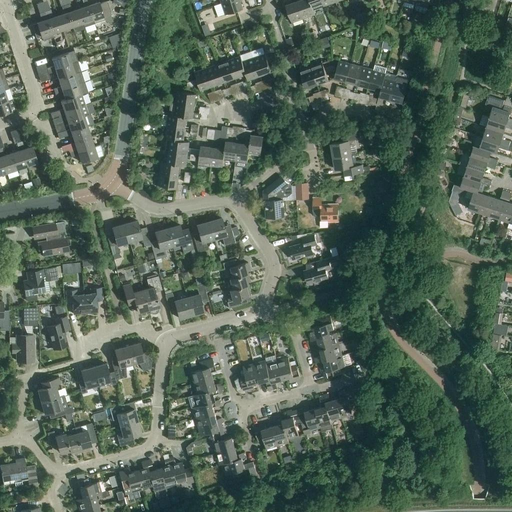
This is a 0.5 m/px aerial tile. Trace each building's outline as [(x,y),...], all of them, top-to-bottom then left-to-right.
[(243,8),(240,0),(230,0),(222,3),(222,4),(214,6),(218,17),(226,14),(226,15),(243,8)] [(309,0),(300,0),(297,1),(303,19),(315,14),(313,10),(309,0)] [(309,0),(313,10),(324,6),(322,0),(309,0)] [(88,5),(94,24),(105,20),(109,23),(113,22),(106,1),(100,3),(99,2),(88,5)] [(303,19),(297,1),(286,5),(292,23),(303,19)] [(64,13),(57,16),(62,30),(73,27),(68,12),(67,10),(65,5),(62,6),(64,13)] [(78,9),(84,27),(94,24),(88,5),(78,9)] [(68,12),(73,27),(75,33),(85,29),(84,27),(78,9),(68,12)] [(51,10),(45,12),(53,37),(52,33),(62,30),(57,16),(53,17),(51,10)] [(53,37),(45,12),(39,14),(42,21),(37,22),(37,23),(32,25),(36,37),(41,35),(42,37),(43,41),(53,37)] [(330,46),(327,37),(317,41),(320,50),(330,46)] [(294,45),(291,38),(286,40),(288,47),(294,45)] [(414,59),(415,52),(404,49),(402,56),(414,59)] [(54,66),(51,67),(52,73),(56,71),(55,69),(78,61),(74,50),(52,58),(54,66)] [(265,54),(254,58),(260,75),(271,71),(265,54)] [(240,56),(229,60),(235,78),(246,74),(242,62),(240,56)] [(254,58),(242,62),(246,74),(248,80),(260,75),(254,58)] [(229,60),(218,64),(224,82),(235,78),(229,60)] [(78,61),(55,69),(56,71),(59,79),(75,73),(75,74),(81,72),(78,61)] [(326,73),(331,71),(331,65),(330,65),(329,61),(323,63),(322,63),(311,67),(317,84),(328,80),(326,73)] [(334,78),(346,81),(350,64),(338,61),(337,67),(331,65),(331,71),(334,78)] [(218,64),(206,68),(212,86),(224,82),(218,64)] [(346,81),(357,85),(362,67),(350,64),(346,81)] [(384,79),(385,73),(387,68),(375,65),(374,70),(369,88),(380,91),(384,79)] [(305,88),(317,84),(311,67),(299,71),(305,88)] [(357,85),(369,88),(374,70),(362,67),(357,85)] [(197,79),(187,82),(193,87),(199,85),(201,90),(212,86),(206,68),(195,72),(197,79)] [(61,86),(57,88),(59,93),(63,92),(62,89),(78,84),(85,82),(81,72),(75,74),(75,73),(59,79),(61,86)] [(378,99),(376,106),(375,110),(380,112),(384,98),(391,100),(397,77),(396,77),(396,76),(385,73),(384,79),(380,91),(378,99)] [(408,80),(397,77),(391,100),(402,103),(408,80)] [(0,91),(4,90),(9,89),(6,78),(0,80),(0,91)] [(78,84),(62,89),(63,92),(65,99),(77,96),(82,94),(88,92),(85,82),(78,84)] [(178,91),(176,103),(194,105),(196,94),(192,93),(193,87),(187,82),(186,92),(178,91)] [(64,108),(60,110),(62,115),(65,114),(64,111),(85,104),(82,94),(77,96),(65,99),(61,100),(64,108)] [(308,97),(311,104),(313,111),(318,109),(313,95),(308,97)] [(489,117),(511,124),(511,119),(508,118),(510,112),(511,104),(511,102),(506,101),(503,110),(501,109),(504,100),(488,95),(485,104),(492,107),(489,117)] [(113,103),(111,97),(105,99),(107,105),(113,103)] [(12,99),(8,100),(11,111),(16,110),(12,99)] [(8,100),(0,103),(0,115),(11,111),(8,100)] [(171,102),(169,114),(187,117),(192,118),(194,105),(176,103),(171,102)] [(85,104),(64,111),(65,114),(68,121),(84,116),(89,114),(85,104)] [(393,115),(402,118),(404,111),(400,110),(395,109),(393,115)] [(57,114),(51,116),(52,118),(58,116),(62,115),(60,110),(56,111),(57,114)] [(162,125),(167,126),(185,128),(187,117),(169,114),(168,114),(168,115),(163,115),(162,125)] [(70,129),(66,130),(68,135),(72,134),(71,132),(87,126),(84,116),(68,121),(70,129)] [(511,124),(489,117),(486,127),(503,133),(505,127),(511,129),(511,124)] [(87,126),(71,132),(72,134),(73,137),(75,142),(91,137),(87,126)] [(165,138),(169,139),(183,141),(183,140),(185,128),(167,126),(165,138)] [(213,148),(210,166),(222,167),(224,160),(223,160),(225,149),(224,149),(226,141),(227,134),(228,127),(222,126),(219,148),(213,148)] [(486,127),(482,137),(509,146),(510,142),(510,141),(501,138),(503,133),(486,127)] [(64,134),(58,136),(59,138),(68,135),(66,130),(64,131),(63,131),(64,134)] [(331,144),(333,157),(351,154),(350,146),(356,144),(355,140),(357,139),(356,132),(342,135),(343,142),(331,144)] [(250,137),(249,145),(250,145),(248,153),(249,153),(261,155),(263,136),(251,135),(250,137)] [(77,149),(73,151),(75,156),(79,155),(78,152),(94,147),(91,137),(75,142),(76,147),(77,149)] [(491,151),(491,152),(497,154),(498,148),(507,150),(509,146),(482,137),(479,147),(491,151)] [(169,139),(167,150),(188,153),(189,141),(183,140),(183,141),(169,139)] [(238,143),(226,141),(224,149),(225,149),(223,160),(224,160),(235,161),(238,143)] [(250,145),(249,145),(238,143),(235,161),(247,163),(249,153),(248,153),(250,145)] [(22,150),(27,166),(38,162),(33,146),(25,149),(23,145),(18,147),(19,151),(22,150)] [(94,147),(78,152),(79,155),(81,163),(83,162),(84,165),(90,163),(89,160),(92,159),(98,157),(103,155),(100,145),(94,147)] [(470,156),(496,165),(498,160),(489,157),(491,152),(491,151),(479,147),(473,145),(470,156)] [(198,164),(210,166),(213,148),(201,146),(198,164)] [(393,161),(390,147),(382,149),(384,163),(393,161)] [(12,153),(17,169),(27,166),(22,150),(19,151),(12,153)] [(167,150),(166,162),(180,164),(180,165),(186,165),(188,153),(167,150)] [(0,156),(1,157),(7,173),(17,169),(12,153),(4,156),(3,152),(0,152),(0,156)] [(351,154),(333,157),(335,169),(348,167),(349,174),(363,172),(361,161),(356,161),(355,153),(351,154)] [(467,166),(484,172),(486,166),(495,169),(496,165),(470,156),(467,166)] [(162,162),(160,174),(178,176),(180,165),(180,164),(166,162),(162,162)] [(92,165),(85,167),(87,173),(94,171),(92,165)] [(481,182),(484,184),(490,185),(491,180),(482,178),(484,172),(467,166),(463,177),(481,182)] [(178,176),(160,174),(158,186),(177,188),(178,176)] [(264,196),(265,201),(263,201),(264,209),(265,209),(266,218),(284,217),(283,197),(287,197),(291,194),(290,184),(281,176),(263,191),(265,194),(264,196)] [(463,177),(460,187),(467,190),(473,191),(478,193),(478,192),(481,193),(484,184),(481,182),(463,177)] [(32,179),(35,188),(41,186),(39,178),(32,179)] [(31,182),(24,185),(26,192),(33,190),(31,182)] [(295,184),(296,200),(307,200),(306,183),(295,184)] [(452,191),(458,193),(460,187),(454,185),(452,191)] [(465,195),(467,190),(460,187),(458,193),(465,195)] [(467,208),(478,212),(484,194),(481,193),(478,192),(478,193),(473,191),(467,208)] [(489,215),(499,218),(507,192),(503,191),(500,199),(494,198),(488,215),(489,215)] [(499,218),(509,222),(511,212),(511,203),(509,202),(511,194),(507,192),(499,218)] [(488,218),(489,215),(488,215),(494,198),(486,195),(484,194),(478,212),(481,213),(483,213),(482,216),(488,218)] [(321,205),(321,198),(313,198),(313,216),(321,216),(321,221),(320,222),(320,227),(328,227),(327,222),(338,222),(338,217),(339,217),(339,209),(338,209),(338,204),(321,205)] [(449,202),(455,215),(461,213),(457,205),(455,202),(449,202)] [(221,218),(209,222),(214,239),(222,237),(224,245),(235,242),(231,228),(225,230),(221,218)] [(32,227),(33,233),(34,240),(46,238),(46,241),(37,242),(39,250),(42,250),(42,251),(43,256),(69,251),(66,237),(65,238),(64,233),(65,233),(63,221),(32,227)] [(137,221),(124,224),(129,242),(142,238),(144,246),(151,244),(147,231),(140,233),(137,221)] [(214,239),(209,222),(196,225),(200,237),(194,239),(198,252),(208,250),(206,241),(214,239)] [(129,242),(124,224),(112,228),(115,240),(109,242),(112,255),(119,253),(117,245),(129,242)] [(180,225),(167,229),(172,246),(173,250),(180,248),(182,249),(183,252),(194,249),(188,229),(181,231),(180,225)] [(172,246),(167,229),(155,232),(158,244),(151,246),(155,260),(166,257),(164,248),(172,246)] [(302,237),(303,243),(290,247),(293,259),(313,254),(311,246),(317,244),(314,234),(302,237)] [(489,247),(491,240),(481,238),(480,244),(489,247)] [(507,253),(510,245),(504,243),(501,251),(507,253)] [(316,261),(318,267),(304,271),(307,283),(313,282),(315,286),(321,284),(320,280),(328,278),(325,270),(331,268),(330,265),(338,262),(336,257),(328,259),(328,258),(316,261)] [(229,268),(232,278),(248,274),(247,271),(250,271),(247,262),(237,265),(235,259),(222,263),(224,269),(229,268)] [(156,270),(154,261),(147,264),(149,272),(156,270)] [(41,282),(58,279),(56,267),(28,272),(30,280),(23,281),(26,296),(26,295),(27,301),(37,299),(36,294),(43,292),(41,282)] [(229,279),(232,289),(248,285),(247,282),(250,282),(248,274),(232,278),(229,279)] [(143,290),(148,310),(149,309),(150,311),(151,313),(153,314),(155,314),(157,313),(159,311),(159,309),(159,307),(159,306),(155,292),(162,290),(158,276),(146,279),(149,288),(143,290)] [(138,313),(148,310),(143,290),(133,293),(130,284),(122,286),(128,305),(135,303),(138,313)] [(199,294),(186,298),(191,315),(204,311),(201,300),(207,298),(203,284),(196,286),(199,294)] [(232,289),(229,290),(232,301),(227,302),(228,308),(242,305),(240,299),(248,296),(247,294),(250,293),(248,285),(232,289)] [(91,294),(83,295),(85,314),(97,312),(96,301),(102,300),(101,287),(90,288),(91,294)] [(85,314),(83,295),(77,295),(76,290),(65,291),(67,303),(73,303),(74,314),(85,314)] [(191,315),(186,298),(174,301),(172,293),(171,293),(165,295),(169,308),(176,307),(179,318),(191,315)] [(0,302),(0,317),(2,318),(2,327),(9,327),(9,311),(3,311),(3,302),(0,302)] [(24,311),(24,325),(37,325),(37,311),(24,311)] [(63,331),(70,329),(66,316),(55,319),(57,326),(48,328),(53,348),(67,344),(63,331)] [(308,329),(311,340),(330,335),(329,331),(334,329),(330,316),(316,319),(318,326),(308,329)] [(495,323),(494,333),(500,334),(502,324),(495,323)] [(318,343),(320,350),(339,345),(336,333),(330,335),(311,340),(310,340),(312,345),(318,343)] [(12,344),(12,353),(17,353),(17,358),(33,358),(33,335),(17,335),(17,344),(12,344)] [(143,355),(140,343),(127,346),(132,364),(138,362),(143,370),(151,368),(151,361),(149,353),(143,355)] [(316,363),(323,361),(342,355),(339,345),(320,350),(322,356),(314,358),(316,363)] [(132,364),(127,346),(114,350),(118,362),(112,364),(116,378),(121,377),(122,378),(126,377),(125,365),(132,364)] [(323,361),(325,367),(320,368),(321,373),(323,373),(324,378),(338,375),(336,369),(345,366),(342,355),(323,361)] [(288,358),(277,361),(282,380),(288,378),(290,383),(295,381),(294,380),(300,378),(296,365),(290,367),(288,358)] [(191,372),(194,384),(213,378),(211,372),(216,371),(213,359),(199,363),(201,369),(191,372)] [(254,364),(259,382),(265,380),(268,391),(273,390),(266,364),(265,360),(254,364)] [(277,361),(266,364),(273,390),(278,388),(276,382),(282,380),(277,361)] [(106,364),(93,367),(98,384),(111,381),(112,385),(117,384),(114,372),(109,373),(106,364)] [(253,384),(259,382),(254,364),(243,367),(245,375),(239,377),(243,390),(249,389),(249,390),(254,389),(253,384)] [(98,384),(93,367),(81,371),(84,380),(78,382),(83,398),(88,397),(86,388),(98,384)] [(38,389),(41,402),(59,397),(57,390),(61,389),(58,378),(41,382),(43,388),(38,389)] [(194,384),(197,394),(223,387),(221,383),(215,384),(213,378),(194,384)] [(215,401),(213,395),(224,392),(223,387),(197,394),(193,395),(193,396),(188,397),(192,408),(193,408),(193,407),(196,406),(197,406),(215,401)] [(343,397),(336,399),(341,418),(353,415),(350,404),(356,403),(352,389),(346,390),(346,389),(341,390),(343,397)] [(328,394),(323,395),(330,421),(331,421),(341,418),(336,399),(330,401),(328,394)] [(322,407),(315,409),(320,428),(322,432),(333,429),(331,421),(330,421),(323,395),(319,397),(322,407)] [(68,408),(65,396),(59,397),(41,402),(45,414),(54,412),(56,417),(68,414),(66,408),(68,408)] [(193,408),(196,419),(215,414),(213,407),(220,405),(219,400),(215,401),(197,406),(196,406),(193,407),(193,408)] [(118,419),(120,426),(138,421),(134,409),(125,411),(124,404),(109,408),(113,420),(118,419)] [(303,408),(297,410),(301,424),(301,423),(305,435),(310,434),(309,431),(320,428),(315,409),(309,411),(308,406),(303,407),(303,408)] [(94,412),(95,419),(107,416),(105,410),(94,412)] [(288,418),(282,420),(287,439),(298,436),(295,425),(301,424),(297,410),(292,412),(291,410),(286,412),(288,418)] [(215,414),(196,419),(201,435),(223,429),(221,423),(223,423),(221,418),(216,420),(215,414)] [(287,439),(282,420),(281,417),(276,418),(278,425),(272,427),(277,446),(276,446),(277,450),(280,449),(279,445),(289,442),(287,439)] [(138,421),(120,426),(122,433),(117,435),(120,446),(134,442),(133,436),(141,434),(138,421)] [(75,428),(81,452),(92,449),(91,444),(97,442),(92,423),(75,428)] [(277,446),(272,427),(266,429),(264,424),(259,425),(260,427),(254,428),(258,442),(264,440),(266,449),(276,446),(277,446)] [(71,435),(66,436),(71,452),(73,451),(74,454),(81,452),(75,428),(72,429),(71,435)] [(66,436),(66,433),(55,437),(53,431),(47,433),(51,446),(57,444),(59,452),(62,452),(63,454),(71,452),(66,436)] [(214,445),(216,454),(235,448),(232,437),(226,439),(224,433),(209,437),(211,446),(214,445)] [(219,465),(223,464),(242,458),(242,459),(245,458),(243,453),(237,454),(235,448),(216,454),(219,465)] [(173,457),(168,459),(175,484),(186,481),(187,484),(193,482),(190,469),(184,470),(182,462),(175,464),(173,457)] [(22,485),(22,481),(28,480),(29,486),(38,484),(34,466),(26,467),(24,458),(15,459),(15,462),(0,465),(0,467),(2,481),(14,478),(15,486),(22,485)] [(242,458),(223,464),(226,475),(249,468),(251,476),(256,474),(253,462),(243,465),(242,459),(242,458)] [(166,467),(159,469),(164,487),(175,484),(168,459),(164,460),(166,467)] [(150,460),(146,461),(153,487),(152,487),(153,490),(164,487),(159,469),(153,470),(150,460)] [(143,469),(136,471),(141,490),(152,487),(153,487),(146,461),(141,462),(143,469)] [(141,490),(136,471),(130,473),(129,468),(124,469),(124,470),(119,472),(122,485),(123,485),(125,494),(141,490)] [(81,492),(82,498),(101,493),(98,482),(89,484),(88,478),(85,479),(78,481),(74,482),(76,488),(74,488),(76,493),(81,492)] [(76,499),(79,511),(98,505),(96,499),(109,496),(108,491),(101,493),(82,498),(76,499)] [(21,510),(21,511),(39,511),(39,507),(29,508),(28,503),(16,505),(17,511),(21,510)]
